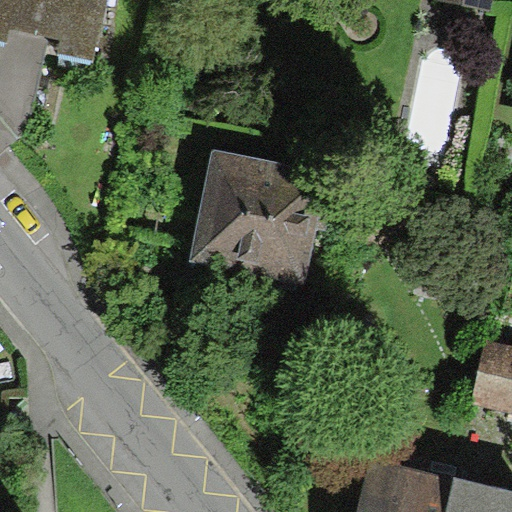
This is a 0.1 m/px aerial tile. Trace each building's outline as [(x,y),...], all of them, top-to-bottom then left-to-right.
[(109,0),(0,0),(0,52),(95,71),(109,0)] [(502,0),(439,0),(439,7),(499,18),(502,0)] [(336,176),(210,157),(192,278),(317,297),(336,176)] [(511,361),(485,358),(475,435),(511,439),(511,361)] [(511,511),(511,499),(371,466),(360,511),(511,511)]
